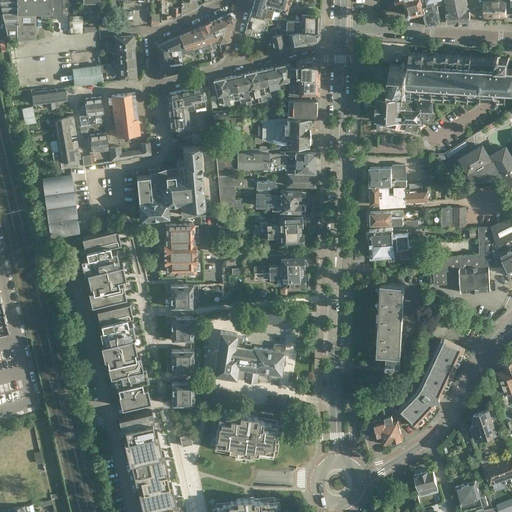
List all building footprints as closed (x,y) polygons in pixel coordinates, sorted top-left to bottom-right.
[(0,0),(9,40),(15,40),(18,40),(17,26),(17,25),(17,13),(17,0),(0,0)] [(17,0),(17,13),(35,13),(36,13),(52,13),(51,0),(17,0)] [(171,0),(161,0),(161,12),(170,12),(170,13),(171,13),(171,0)] [(190,0),(190,1),(190,8),(199,5),(196,0),(190,0)] [(263,18),(265,11),(267,5),(266,5),(266,0),(253,0),(245,33),(261,38),(265,24),(266,25),(268,20),(268,19),(263,18)] [(266,0),(266,5),(267,5),(285,10),(286,7),(287,7),(288,3),(292,4),(295,3),(295,0),(266,0)] [(404,0),(403,1),(407,16),(423,12),(424,12),(422,5),(426,4),(425,0),(404,0)] [(436,4),(442,3),(441,0),(425,0),(426,4),(422,5),(424,12),(435,9),(437,8),(436,4)] [(445,0),(448,10),(449,23),(470,21),(469,8),(467,0),(445,0)] [(507,15),(506,0),(495,0),(495,3),(484,3),(484,1),(484,16),(485,16),(487,18),(491,18),(492,16),(507,15)] [(190,1),(182,1),(181,1),(181,10),(182,12),(190,8),(190,1)] [(172,16),(171,16),(171,20),(182,16),(182,12),(181,10),(179,11),(180,6),(172,6),(172,13),(172,16)] [(424,12),(423,12),(426,26),(441,22),(437,8),(435,9),(424,12)] [(217,37),(219,43),(229,41),(231,28),(232,28),(234,15),(230,12),(228,14),(219,18),(210,22),(217,37)] [(17,26),(36,26),(36,13),(35,13),(17,13),(17,25),(17,26)] [(109,28),(109,13),(99,13),(99,29),(109,28)] [(109,27),(123,27),(123,13),(109,13),(109,27)] [(288,19),(288,32),(296,30),(311,30),(319,31),(319,29),(319,14),(301,13),(301,20),(288,19)] [(82,31),(82,26),(83,15),(69,15),(69,33),(82,33),(82,31)] [(217,37),(210,22),(210,21),(200,26),(209,48),(210,50),(216,47),(214,44),(213,44),(212,39),(217,37)] [(36,26),(17,26),(18,40),(37,40),(36,26)] [(209,48),(200,26),(197,27),(198,27),(190,31),(196,45),(196,44),(198,49),(202,48),(204,51),(209,48)] [(282,45),(280,33),(278,27),(269,28),(270,35),(271,35),(271,39),(268,40),(266,42),(267,45),(269,46),(273,45),(274,49),(283,47),(282,45)] [(196,45),(190,31),(190,30),(179,35),(180,36),(179,36),(181,56),(192,51),(193,54),(199,51),(198,49),(196,44),(196,45)] [(296,30),(288,32),(290,45),(316,40),(319,36),(319,31),(311,30),(296,30)] [(106,47),(133,45),(132,34),(115,36),(116,44),(112,44),(111,41),(105,42),(106,47)] [(183,70),(181,56),(179,36),(166,41),(166,44),(157,44),(160,70),(168,69),(169,73),(183,70)] [(133,45),(106,47),(106,51),(111,51),(112,49),(116,49),(117,57),(134,56),(133,45)] [(511,89),(511,68),(508,68),(508,59),(510,58),(509,57),(507,58),(501,58),(501,54),(494,54),(494,57),(484,57),(484,55),(482,55),(482,57),(471,56),(472,54),(470,54),(470,56),(460,55),(460,54),(458,53),(458,55),(448,55),(448,53),(446,53),(446,55),(444,54),(444,53),(438,52),(438,54),(436,54),(436,52),(434,52),(434,54),(432,54),(432,52),(426,52),(426,54),(424,53),(424,52),(422,51),(422,53),(411,53),(411,51),(410,51),(409,53),(408,53),(408,54),(409,54),(409,56),(403,55),(400,52),(396,51),(392,55),(392,59),(396,63),(391,63),(390,81),(405,82),(405,84),(407,84),(407,92),(405,91),(405,93),(407,93),(407,95),(408,95),(408,94),(409,94),(409,97),(416,98),(415,109),(432,110),(433,95),(443,95),(443,97),(444,97),(445,96),(455,96),(455,98),(457,98),(457,96),(467,97),(467,99),(468,99),(468,97),(479,98),(479,100),(480,100),(480,98),(492,99),(491,101),(492,103),(497,103),(499,102),(505,102),(506,90),(511,89)] [(134,56),(117,57),(118,64),(113,65),(113,67),(135,66),(134,56)] [(289,66),(288,86),(288,95),(299,96),(299,93),(318,93),(319,59),(316,56),(296,60),(296,66),(289,66)] [(282,97),(283,96),(285,87),(288,86),(289,66),(289,62),(275,65),(280,89),(282,97)] [(106,68),(105,64),(100,65),(100,72),(106,71),(106,73),(118,72),(119,78),(136,76),(135,66),(113,67),(111,67),(106,68)] [(73,68),(75,84),(102,81),(100,72),(100,65),(73,68)] [(270,91),(275,90),(280,89),(275,65),(274,65),(274,66),(265,68),(268,84),(270,91)] [(265,94),(260,95),(262,102),(266,100),(271,98),(270,91),(268,84),(265,68),(255,71),(255,70),(254,70),(258,86),(263,85),(265,94)] [(262,102),(260,95),(258,86),(254,70),(244,72),(244,73),(248,89),(249,95),(254,94),(255,96),(257,95),(258,103),(262,102)] [(244,73),(234,75),(238,91),(243,90),(244,96),(249,95),(248,89),(244,73)] [(233,92),(234,98),(239,97),(238,91),(234,75),(224,78),(228,93),(233,92)] [(228,106),(231,105),(228,93),(224,78),(224,77),(213,79),(219,103),(220,104),(227,102),(228,106)] [(172,104),(167,104),(170,128),(178,127),(178,129),(183,128),(183,126),(190,125),(188,108),(206,104),(204,97),(206,97),(205,92),(203,92),(201,85),(169,92),(172,104)] [(31,92),(33,103),(47,102),(47,108),(55,107),(54,101),(67,99),(65,87),(31,92)] [(138,118),(135,92),(111,94),(112,97),(108,97),(109,104),(112,104),(114,121),(138,118)] [(101,96),(93,97),(96,122),(102,122),(101,118),(100,118),(100,115),(99,115),(99,113),(103,113),(101,96)] [(431,122),(431,120),(434,119),(435,113),(432,111),(432,110),(415,109),(416,98),(409,97),(377,96),(376,119),(405,121),(405,130),(413,130),(413,121),(431,122)] [(79,117),(81,125),(86,125),(89,124),(89,123),(96,122),(93,97),(85,98),(87,116),(79,117)] [(290,114),(317,115),(317,100),(283,99),(282,111),(290,111),(290,114)] [(32,106),(21,108),(24,125),(35,123),(32,106)] [(212,110),(213,119),(229,118),(228,109),(212,110)] [(55,130),(75,127),(73,116),(53,119),(55,130)] [(309,136),(309,131),(309,127),(308,127),(309,118),(287,117),(262,120),(262,125),(258,125),(258,135),(262,135),(262,137),(283,144),(308,145),(308,144),(310,144),(311,143),(311,139),(310,137),(308,137),(308,136),(309,136)] [(138,118),(114,121),(116,137),(140,134),(138,118)] [(29,125),(24,126),(26,135),(29,134),(29,138),(34,137),(33,133),(36,132),(35,130),(30,130),(29,125)] [(81,125),(80,126),(81,132),(82,132),(83,136),(88,135),(86,125),(81,125)] [(75,127),(55,130),(57,140),(71,138),(71,134),(76,133),(75,127)] [(92,151),(108,149),(106,132),(90,134),(92,151)] [(215,152),(213,132),(203,133),(204,153),(215,152)] [(71,138),(57,140),(58,151),(78,148),(77,141),(72,141),(71,138)] [(111,160),(152,154),(151,141),(140,143),(141,149),(121,152),(121,145),(109,147),(111,160)] [(205,206),(199,145),(182,146),(183,159),(176,159),(176,164),(167,165),(159,168),(159,167),(158,167),(159,175),(155,175),(154,169),(149,170),(149,175),(136,176),(140,218),(144,217),(145,220),(158,218),(158,216),(169,215),(168,203),(180,202),(181,208),(181,215),(205,213),(205,206)] [(492,154),(494,158),(491,160),(482,145),(460,158),(473,179),(499,178),(504,175),(511,188),(511,187),(511,156),(506,146),(492,154)] [(78,148),(58,151),(60,161),(72,159),(72,164),(80,163),(79,158),(80,158),(78,148)] [(230,149),(230,148),(215,148),(221,213),(235,213),(235,200),(234,187),(233,178),(232,175),(232,170),(284,171),(315,172),(319,172),(319,152),(284,151),(284,153),(268,153),(268,152),(238,151),(238,149),(230,149)] [(83,155),(85,165),(92,164),(90,154),(83,155)] [(391,177),(407,177),(406,164),(393,164),(391,166),(370,167),(370,184),(381,184),(381,186),(389,186),(394,186),(406,186),(406,181),(407,181),(407,180),(396,180),(393,182),(391,182),(391,177)] [(284,171),(284,183),(284,184),(314,185),(315,172),(284,171)] [(71,175),(43,179),(50,234),(79,230),(71,175)] [(233,178),(234,187),(255,187),(275,187),(275,179),(266,179),(266,180),(256,180),(256,179),(237,178),(233,178)] [(405,202),(406,202),(426,201),(426,192),(429,192),(429,189),(423,189),(423,183),(410,184),(411,190),(406,190),(405,190),(405,195),(406,195),(406,200),(405,200),(405,202)] [(406,190),(406,186),(394,186),(394,193),(389,193),(389,186),(381,186),(381,184),(370,184),(367,184),(366,186),(366,193),(368,195),(368,196),(370,196),(370,203),(380,202),(380,207),(406,205),(406,202),(405,202),(405,200),(406,200),(406,195),(405,195),(405,190),(406,190)] [(256,191),(256,198),(297,199),(297,197),(304,196),(306,196),(306,190),(305,189),(301,189),(301,188),(280,187),(280,195),(278,195),(278,193),(269,193),(269,191),(256,191)] [(297,199),(256,198),(255,205),(269,206),(269,204),(272,204),(272,210),(300,211),(300,210),(303,210),(306,209),(306,203),(305,202),(300,202),(297,202),(297,199)] [(453,219),(453,223),(454,225),(467,225),(466,206),(453,206),(453,207),(453,219)] [(442,223),(453,223),(453,219),(453,207),(442,208),(442,223)] [(403,220),(403,215),(403,210),(392,210),(368,211),(367,212),(367,221),(368,222),(371,221),(371,223),(400,223),(400,226),(419,225),(419,220),(407,220),(407,221),(406,221),(405,220),(403,220)] [(227,213),(215,214),(216,224),(228,222),(227,213)] [(255,230),(299,228),(299,224),(301,224),(301,223),(305,222),(304,215),(300,215),(279,216),(280,223),(276,224),(276,223),(267,223),(267,224),(260,224),(260,225),(255,226),(255,230)] [(446,271),(457,270),(457,268),(473,267),(489,266),(504,265),(507,275),(510,273),(499,252),(508,248),(511,246),(511,215),(491,226),(491,225),(479,226),(479,247),(479,252),(437,256),(434,263),(433,264),(433,270),(434,283),(447,282),(446,271)] [(166,262),(166,271),(175,271),(175,273),(182,273),(183,273),(183,271),(195,271),(195,270),(200,270),(200,262),(196,262),(195,242),(199,242),(199,234),(194,234),(193,223),(165,223),(166,234),(165,234),(165,243),(165,262),(166,262)] [(369,229),(369,230),(367,231),(366,232),(367,239),(368,240),(370,239),(370,243),(408,240),(407,233),(392,233),(392,227),(369,229)] [(117,228),(82,236),(85,251),(86,250),(87,255),(80,257),(84,271),(87,271),(90,283),(91,283),(93,288),(88,289),(91,303),(126,295),(122,281),(118,282),(117,277),(125,275),(122,261),(119,261),(116,248),(111,250),(110,245),(121,242),(117,228)] [(299,228),(255,230),(253,231),(253,236),(267,235),(267,236),(276,236),(276,235),(280,234),(280,242),(301,242),(301,241),(306,240),(305,233),(301,233),(301,232),(300,232),(299,228)] [(408,246),(408,240),(370,243),(371,256),(400,254),(401,258),(415,257),(414,245),(408,246)] [(511,274),(511,255),(508,248),(499,252),(510,273),(511,275),(511,274)] [(262,271),(303,269),(303,265),(307,264),(307,256),(302,256),(281,257),(282,265),(278,265),(277,264),(268,264),(268,266),(262,266),(262,271)] [(0,266),(0,324),(12,322),(0,266)] [(473,267),(474,291),(490,290),(489,266),(473,267)] [(459,270),(460,291),(474,291),(473,267),(457,268),(457,270),(459,270)] [(303,274),(303,270),(303,269),(262,271),(254,272),(254,278),(261,278),(263,280),(266,279),(267,278),(278,277),(278,284),(282,284),(304,283),(304,282),(308,282),(308,274),(303,274)] [(401,354),(405,283),(382,281),(382,284),(384,290),(381,290),(381,300),(382,307),(380,308),(380,317),(382,325),(379,326),(379,336),(381,343),(378,343),(378,353),(387,353),(386,364),(400,365),(401,354)] [(171,295),(193,295),(198,295),(199,295),(199,283),(171,284),(171,295)] [(171,295),(170,295),(171,307),(194,306),(198,306),(198,295),(193,295),(171,295)] [(118,392),(121,406),(150,399),(147,385),(143,386),(142,381),(149,380),(145,365),(142,366),(139,353),(135,354),(134,349),(136,349),(133,336),(135,335),(132,321),(128,322),(127,317),(133,315),(129,301),(97,309),(100,323),(101,323),(102,328),(99,328),(102,341),(100,342),(104,356),(106,356),(108,360),(107,361),(110,375),(113,374),(116,387),(118,387),(119,392),(118,392)] [(171,328),(193,328),(193,316),(171,316),(171,328)] [(193,328),(171,328),(171,339),(193,339),(193,328)] [(281,373),(282,373),(285,347),(286,347),(286,346),(285,346),(285,344),(275,343),(275,345),(274,344),(274,345),(274,349),(255,346),(254,349),(251,348),(251,346),(245,345),(245,347),(242,347),(243,337),(237,336),(238,333),(221,331),(214,375),(246,379),(245,381),(258,382),(260,370),(272,371),(271,376),(280,378),(281,373)] [(465,349),(444,339),(422,386),(419,390),(401,409),(418,425),(436,406),(434,404),(436,401),(436,402),(437,402),(438,401),(439,401),(440,400),(440,399),(440,398),(439,397),(439,396),(440,394),(443,396),(465,349)] [(171,360),(193,360),(193,348),(171,349),(171,360)] [(193,360),(171,360),(172,372),(194,372),(193,360)] [(511,360),(505,363),(498,366),(497,368),(498,371),(498,372),(502,382),(501,382),(505,393),(511,389),(511,360)] [(172,393),(194,393),(194,381),(172,381),(172,393)] [(378,385),(381,398),(391,397),(387,384),(378,385)] [(368,399),(381,398),(378,385),(369,386),(368,399)] [(232,401),(234,393),(203,388),(202,397),(232,401)] [(505,397),(502,391),(496,393),(501,408),(500,409),(507,429),(511,426),(511,403),(510,405),(507,396),(505,397)] [(194,393),(172,393),(172,404),(194,404),(194,393)] [(490,410),(489,408),(474,413),(477,424),(472,425),(476,439),(484,436),(485,440),(489,439),(488,435),(497,432),(492,419),(496,417),(494,409),(490,410)] [(151,409),(118,417),(121,430),(124,429),(126,437),(123,438),(128,461),(130,461),(135,482),(140,481),(142,489),(138,490),(142,511),(179,511),(177,503),(176,503),(171,482),(168,483),(166,475),(168,474),(163,451),(161,451),(156,430),(154,431),(152,422),(154,422),(151,409)] [(234,453),(252,455),(252,453),(258,454),(258,451),(273,452),(277,424),(270,423),(270,422),(263,421),(263,419),(256,418),(257,416),(240,414),(239,416),(233,415),(233,417),(225,415),(225,417),(218,416),(215,445),(229,446),(228,450),(235,451),(234,453)] [(386,423),(391,441),(402,438),(397,420),(393,421),(391,415),(385,417),(386,423)] [(364,437),(370,436),(376,434),(373,423),(369,416),(367,417),(366,426),(362,428),(364,437)] [(383,443),(391,441),(386,423),(385,417),(378,419),(379,421),(375,422),(378,437),(381,436),(383,443)] [(484,465),(495,461),(493,453),(481,457),(484,465)] [(511,455),(495,461),(484,465),(483,465),(489,484),(511,476),(511,455)] [(424,493),(438,490),(433,470),(414,474),(418,490),(423,489),(424,493)] [(483,497),(478,480),(455,486),(460,503),(461,503),(463,509),(470,507),(471,509),(488,505),(486,496),(483,497)] [(216,506),(216,511),(275,511),(275,501),(268,501),(268,499),(260,500),(260,498),(253,499),(253,497),(245,498),(244,498),(236,499),(236,500),(230,501),(230,503),(222,503),(223,505),(216,506)] [(511,498),(501,503),(497,504),(496,502),(491,504),(493,508),(494,508),(495,511),(506,511),(511,510),(511,498)] [(34,511),(32,503),(25,505),(12,508),(13,511),(34,511)]
